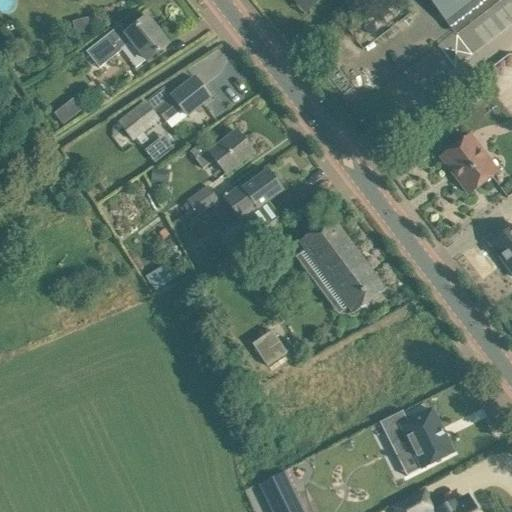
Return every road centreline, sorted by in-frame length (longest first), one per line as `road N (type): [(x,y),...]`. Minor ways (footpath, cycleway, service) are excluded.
road 1 (secondary): [(511,374),(347,161)]
road 2 (residential): [(347,161),(511,34)]
road 3 (secondary): [(347,161),(226,0)]
